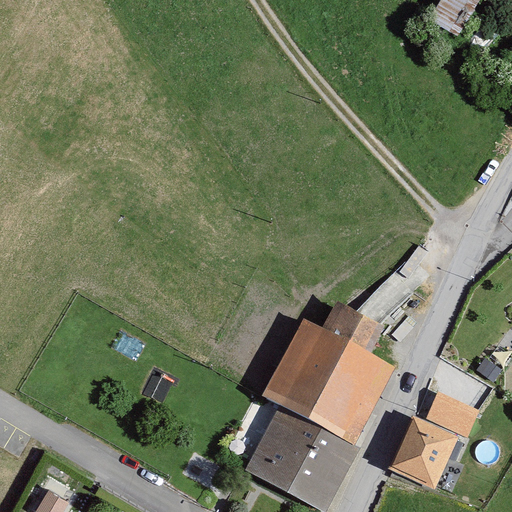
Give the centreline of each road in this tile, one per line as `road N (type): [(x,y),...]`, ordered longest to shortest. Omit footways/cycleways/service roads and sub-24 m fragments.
road 1 (unclassified): [(511,184),(358,511)]
road 2 (track): [(258,0),(280,39),(420,181),(485,231)]
